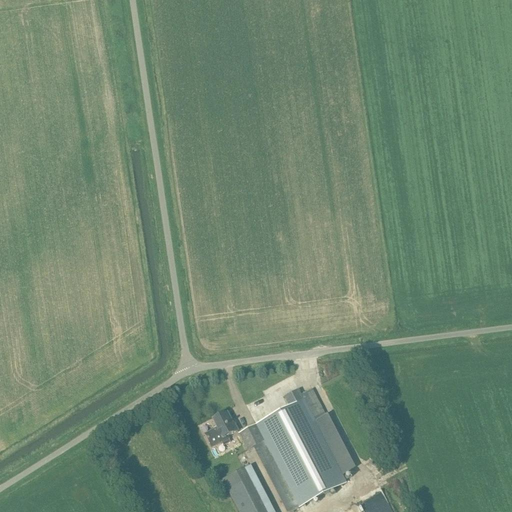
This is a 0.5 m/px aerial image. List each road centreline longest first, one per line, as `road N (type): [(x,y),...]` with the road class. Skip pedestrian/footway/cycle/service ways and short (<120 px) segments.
road 1 (unclassified): [(185,371),(130,0)]
road 2 (unclassified): [(185,371),(511,325)]
road 3 (unclassified): [(0,486),(185,371)]
